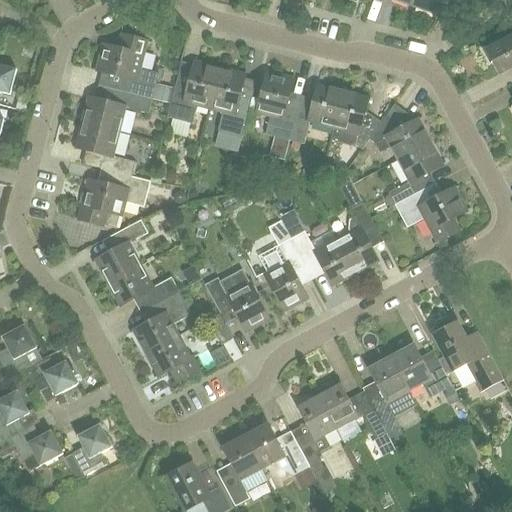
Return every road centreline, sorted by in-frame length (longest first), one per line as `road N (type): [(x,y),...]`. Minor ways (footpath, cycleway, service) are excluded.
road 1 (residential): [(502,244),(285,355),(257,392),(173,436),(146,429),(122,386)]
road 2 (residential): [(502,244),(502,200),(424,66),(207,20),(186,0)]
road 3 (residential): [(26,181),(64,37)]
road 4 (residential): [(122,386),(78,307),(39,278)]
